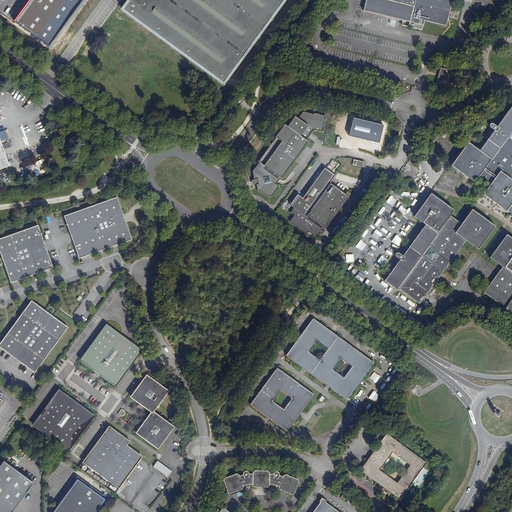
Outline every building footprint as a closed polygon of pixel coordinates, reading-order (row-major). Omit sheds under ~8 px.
[(0,0),(0,12),(48,47),(82,0),(0,0)] [(128,0),(122,10),(222,84),(283,0),(128,0)] [(365,0),(363,11),(409,22),(408,27),(422,30),(424,21),(425,18),(444,22),(449,0),(365,0)] [(425,18),(424,21),(446,26),(452,0),(449,0),(444,22),(425,18)] [(451,69),(440,67),(437,80),(448,83),(451,69)] [(469,143),(454,168),(477,182),(482,177),(482,176),(492,183),(492,184),(484,198),(511,214),(511,107),(500,127),(493,123),(491,127),(495,130),(483,151),(469,143)] [(276,138),(258,161),(252,170),(255,178),(249,180),(251,186),(256,185),(257,191),(267,197),(272,197),(280,187),(276,185),(281,179),(309,142),(306,140),(313,131),(323,132),(326,115),(304,111),(299,119),(295,117),(288,127),(284,124),(276,138)] [(143,127),(148,121),(142,117),(138,123),(143,127)] [(63,137),(60,128),(50,131),(53,141),(63,137)] [(446,136),(439,131),(437,134),(444,139),(446,136)] [(0,169),(9,166),(0,139),(0,169)] [(316,238),(323,228),(325,229),(348,197),(347,195),(348,193),(350,195),(361,180),(344,167),(337,177),(335,176),(324,168),(302,198),(296,194),(289,204),(294,207),(290,211),(289,211),(289,212),(293,215),(289,221),(306,232),(305,233),(306,234),(309,230),(312,232),(312,233),(316,236),(315,237),(316,238)] [(454,210),(431,193),(414,216),(425,225),(402,255),(398,252),(397,252),(396,252),(395,252),(395,253),(394,254),(394,255),(395,255),(395,256),(400,259),(384,281),(396,290),(397,288),(418,304),(466,240),(478,249),(495,226),(472,209),(461,223),(450,215),(454,210)] [(123,215),(117,197),(64,216),(69,232),(70,231),(74,242),(73,242),(79,258),(132,240),(126,222),(124,223),(122,215),(123,215)] [(53,268),(38,225),(36,226),(51,268),(53,268)] [(51,268),(36,226),(0,238),(0,252),(10,283),(51,268)] [(511,238),(506,234),(489,258),(502,267),(483,293),(505,308),(504,310),(511,315),(511,238)] [(31,301),(0,343),(0,347),(34,373),(68,327),(31,301)] [(280,319),(269,311),(267,314),(278,323),(280,319)] [(329,330),(314,319),(311,319),(300,334),(302,335),(299,340),(297,338),(287,353),(287,356),(302,367),(303,365),(307,368),(306,370),(326,385),(328,383),(332,386),(330,388),(345,398),(348,397),(359,383),(357,382),(360,378),(362,379),(372,364),(372,361),(357,350),(356,352),(352,349),(353,347),(333,333),(332,334),(328,331),(329,330)] [(122,335),(108,325),(107,327),(106,326),(82,359),(83,360),(82,362),(95,372),(97,370),(102,374),(101,376),(114,386),(116,384),(118,386),(142,353),(140,351),(141,350),(128,340),(127,342),(121,337),(122,335)] [(293,379),(278,368),(275,369),(265,384),(266,385),(263,389),(262,387),(251,402),(251,405),(266,416),(268,414),(272,417),(270,419),(285,430),(288,429),(299,415),(297,413),(300,409),(302,411),(313,396),(312,393),(297,382),(296,383),(292,381),(293,379)] [(167,390),(148,376),(145,376),(131,395),(131,398),(150,412),(144,421),(145,422),(144,423),(143,422),(136,431),(137,434),(156,448),(160,448),(173,429),(173,425),(154,412),(168,393),(167,390)] [(420,388),(415,384),(410,392),(415,396),(420,388)] [(74,401),(61,391),(60,392),(58,391),(38,419),(39,420),(36,425),(35,427),(67,451),(69,449),(72,444),(74,446),(94,418),(93,416),(94,415),(80,405),(79,406),(73,402),(74,401)] [(86,462),(85,464),(117,487),(118,486),(122,481),(124,483),(141,459),(139,457),(141,455),(128,446),(129,444),(124,440),(125,438),(112,428),(110,430),(108,428),(88,456),(90,457),(86,462)] [(184,433),(180,430),(176,435),(180,438),(184,433)] [(427,463),(387,434),(360,470),(384,488),(390,492),(400,499),(427,463)] [(8,462),(15,467),(19,460),(12,455),(8,462)] [(4,461),(0,466),(0,511),(12,511),(34,483),(4,461)] [(172,471),(158,461),(154,467),(168,477),(172,471)] [(413,483),(418,486),(429,472),(423,468),(413,483)] [(278,488),(279,490),(291,494),(294,494),(298,482),(298,479),(285,474),(283,475),(282,477),(279,476),(272,474),(269,474),(269,473),(267,470),(254,470),(252,472),(252,474),(249,474),(243,475),(239,476),(239,475),(236,473),(224,478),(223,480),(227,492),(230,494),(241,489),(243,487),(243,486),(245,485),(246,487),(249,486),(249,484),(252,484),(252,485),(254,487),(259,487),(260,488),(261,487),(267,487),(269,486),(269,485),(272,485),(272,487),(275,487),(276,486),(278,487),(278,488)] [(96,511),(107,498),(79,477),(58,507),(59,507),(55,511),(96,511)] [(326,501),(321,498),(319,501),(321,503),(314,511),(335,511),(324,503),(326,501)]
